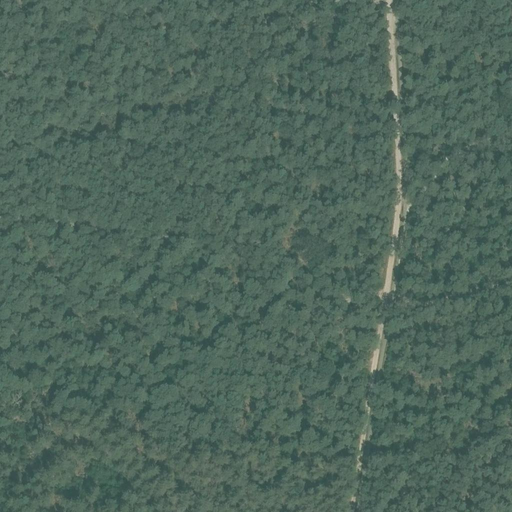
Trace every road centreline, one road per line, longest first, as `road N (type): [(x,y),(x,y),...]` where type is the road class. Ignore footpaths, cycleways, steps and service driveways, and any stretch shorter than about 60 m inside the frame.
road 1 (track): [(388,0),(398,204),(385,297)]
road 2 (track): [(385,297),(351,511)]
